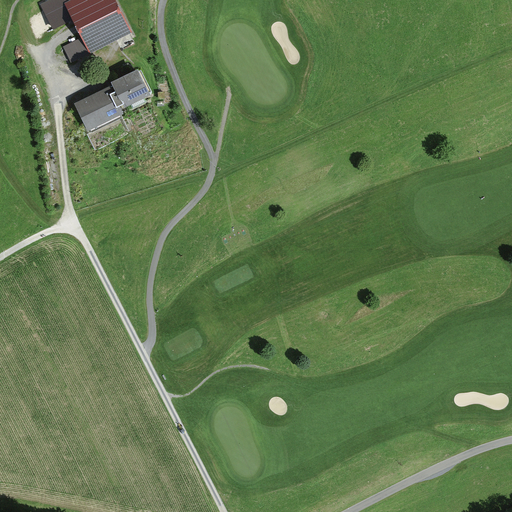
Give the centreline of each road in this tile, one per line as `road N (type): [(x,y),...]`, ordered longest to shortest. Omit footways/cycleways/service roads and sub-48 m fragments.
road 1 (residential): [(224,511),(145,358)]
road 2 (residential): [(511,441),(459,458),(356,511)]
